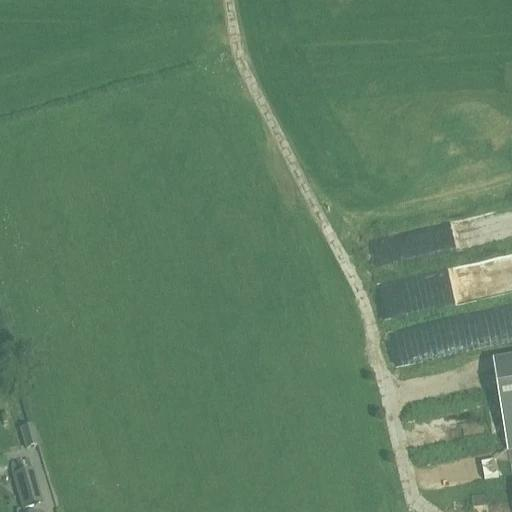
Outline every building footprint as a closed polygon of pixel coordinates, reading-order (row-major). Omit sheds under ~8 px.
[(509,337),(508,325),(487,326),(487,337),(469,338),(470,351),(511,348),(511,337),(509,337)] [(511,448),(511,369),(496,372),(508,449),(511,448)] [(484,421),(440,423),(442,452),(486,450),(484,421)] [(32,428),(22,431),(28,449),(38,446),(32,428)] [(30,471),(27,462),(11,467),(14,476),(13,476),(22,510),(44,504),(34,469),(30,471)]
